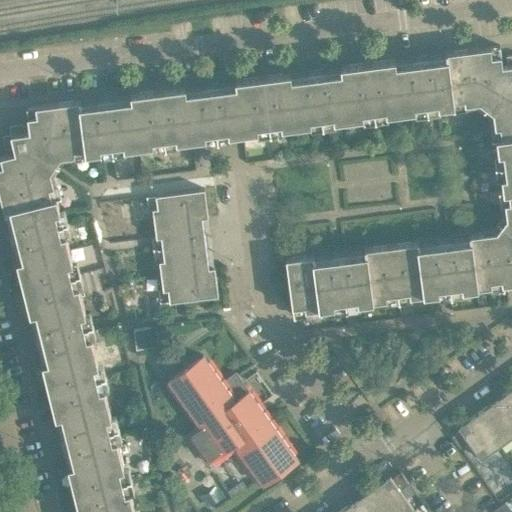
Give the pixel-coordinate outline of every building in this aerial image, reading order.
[(511,109),(511,81),(505,83),(504,75),(499,45),(472,48),(479,101),(483,104),(486,106),(490,109),(493,112),(511,109)] [(395,58),(368,62),(374,110),(386,109),(386,113),(415,110),(415,105),(427,103),(438,102),(439,107),(454,105),(454,100),(464,99),(465,103),(479,101),(472,48),(445,52),(446,58),(426,60),(428,75),(422,76),(418,76),(416,61),(396,64),(395,58)] [(374,110),(368,62),(340,65),(341,71),(321,74),(323,89),(318,90),(313,90),(311,75),(291,78),(290,72),(262,75),(269,124),(281,122),(282,127),(311,123),(310,119),(322,117),(333,116),(334,120),(363,117),(363,112),(374,110)] [(269,124),(262,75),(235,79),(236,85),(228,86),(216,87),(218,102),(208,104),(206,89),(192,91),(186,91),(185,85),(158,89),(164,137),(176,136),(176,141),(192,139),(198,138),(204,137),(206,137),(205,132),(228,129),(229,134),(230,134),(235,133),(242,132),(258,130),(257,125),(269,124)] [(81,99),(53,103),(60,156),(75,154),(74,149),(85,148),(85,153),(101,151),(100,146),(123,143),(124,148),(153,144),(153,139),(164,137),(158,89),(131,92),(131,98),(111,101),(113,116),(108,117),(103,117),(102,102),(81,105),(81,99)] [(26,106),(30,137),(32,147),(0,155),(0,183),(50,171),(60,156),(53,103),(26,106)] [(511,109),(493,112),(495,126),(500,126),(501,136),(496,137),(498,153),(503,152),(506,175),(501,176),(503,191),(508,191),(509,201),(505,202),(507,217),(506,217),(511,216),(511,109)] [(24,132),(23,123),(9,124),(10,133),(2,135),(5,148),(15,146),(12,134),(24,132)] [(481,141),(468,142),(470,153),(482,152),(481,141)] [(61,235),(58,223),(55,212),(60,211),(56,195),(51,196),(49,186),(54,185),(50,171),(0,183),(0,192),(4,211),(10,209),(15,229),(30,225),(31,230),(32,235),(18,238),(23,258),(17,260),(23,286),(71,274),(68,263),(73,262),(66,235),(66,233),(61,235)] [(191,248),(190,243),(189,239),(204,237),(202,216),(208,216),(204,187),(156,194),(157,206),(152,207),(156,236),(161,235),(163,247),(164,258),(159,259),(163,288),(168,288),(169,300),(218,294),(214,266),(208,266),(206,246),(191,248)] [(511,216),(506,217),(496,230),(502,279),(501,279),(502,284),(511,282),(511,216)] [(502,279),(496,230),(469,234),(469,240),(444,243),(419,246),(419,240),(391,244),(397,292),(409,291),(410,296),(439,292),(438,287),(449,285),(450,296),(452,296),(451,285),(461,284),(462,289),(491,285),(491,280),(501,279),(502,279)] [(397,292),(391,244),(364,247),(365,253),(315,260),(314,254),(286,257),(292,306),(304,304),(305,309),(332,306),(333,311),(348,309),(346,299),(357,297),(357,302),(387,299),(386,294),(397,292)] [(86,337),(84,326),(81,314),(85,313),(78,285),(74,286),(71,274),(23,286),(30,313),(36,312),(41,332),(55,328),(57,333),(58,337),(43,341),(48,361),(42,362),(49,389),(97,377),(94,366),(98,365),(91,336),(86,337)] [(150,326),(134,328),(136,348),(153,345),(150,326)] [(298,458),(268,416),(236,371),(222,381),(203,354),(168,379),(200,424),(187,433),(207,462),(234,443),(263,483),(298,458)] [(112,440),(109,429),(107,417),(111,416),(111,415),(104,388),(99,389),(97,377),(49,389),(56,416),(62,415),(66,434),(81,431),(82,435),(83,440),(69,444),(74,464),(68,465),(75,492),(122,480),(119,469),(124,467),(117,439),(112,440)] [(511,388),(511,387),(501,395),(494,400),(511,425),(511,388)] [(511,425),(494,400),(486,405),(476,412),(499,444),(511,435),(511,425)] [(499,444),(476,412),(458,426),(460,429),(452,435),(460,446),(468,440),(481,458),(499,444)] [(390,474),(381,480),(371,487),(388,511),(404,511),(413,506),(400,489),(408,483),(400,471),(392,477),(390,474)] [(134,511),(130,491),(129,490),(125,491),(122,480),(75,492),(79,511),(134,511)] [(388,511),(371,487),(361,495),(354,500),(362,511),(388,511)] [(362,511),(354,500),(346,505),(336,511),(362,511)] [(505,501),(494,510),(495,511),(508,511),(511,510),(505,501)]
